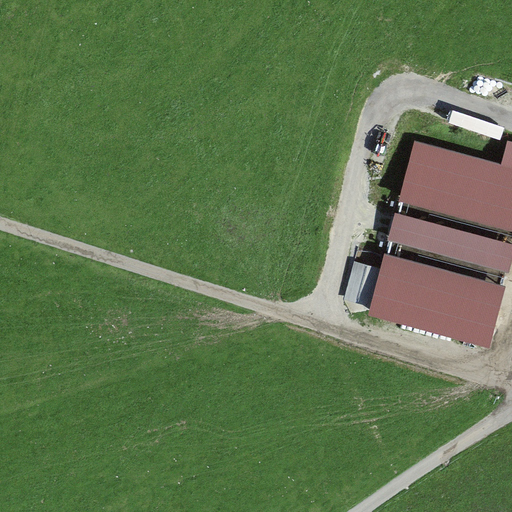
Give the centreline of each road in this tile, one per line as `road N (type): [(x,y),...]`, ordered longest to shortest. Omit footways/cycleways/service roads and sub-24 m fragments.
road 1 (track): [(511,386),(0,220)]
road 2 (track): [(368,511),(511,411)]
